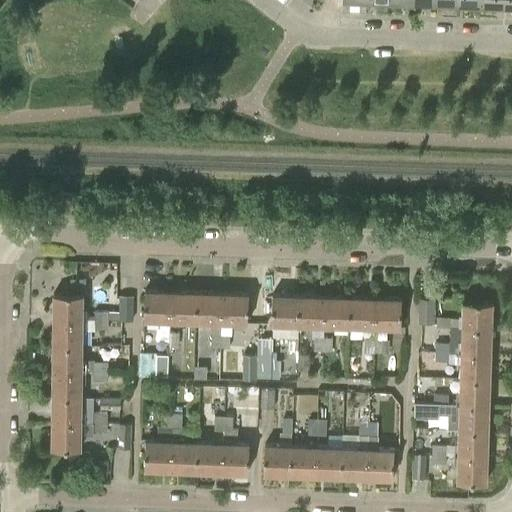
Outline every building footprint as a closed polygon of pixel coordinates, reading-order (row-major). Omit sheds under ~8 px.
[(76,207),(76,194),(55,193),(55,206),(76,207)] [(145,289),(144,320),(171,321),(172,290),(145,289)] [(196,322),(197,291),(172,290),(171,321),(182,322),(196,322)] [(222,292),(197,291),(196,322),(221,323),(222,292)] [(233,292),(222,292),(221,323),(247,324),(248,293),(233,292)] [(84,293),(53,293),(53,320),(84,320),(84,293)] [(300,294),(272,293),(271,324),(298,325),(300,294)] [(300,294),(298,325),(324,326),(325,295),(300,294)] [(119,310),(119,312),(119,321),(122,321),(132,321),(132,320),(132,295),(119,295),(119,310)] [(350,296),(325,295),(324,326),(349,327),(350,296)] [(376,297),(350,296),(349,327),(375,327),(376,297)] [(376,297),(375,327),(399,328),(400,297),(376,297)] [(435,299),(419,299),(419,323),(434,324),(435,299)] [(493,301),(462,300),(461,327),(462,327),(492,329),(493,301)] [(95,317),(95,321),(109,321),(109,312),(95,311),(95,317)] [(451,327),(451,318),(436,317),(436,326),(437,327),(451,327)] [(53,320),(53,345),(83,346),(84,330),(95,330),(95,328),(95,321),(84,320),(53,320)] [(109,321),(95,321),(95,328),(95,330),(109,330),(109,321)] [(461,327),(460,353),(491,354),(492,329),(462,327),(461,327)] [(169,346),(179,346),(179,331),(169,331),(169,346)] [(211,346),(220,346),(221,333),(212,333),(211,346)] [(230,334),(221,333),(220,346),(230,347),(230,334)] [(296,349),(297,333),(287,333),(286,349),(296,349)] [(314,351),(323,351),(323,336),(314,336),(314,351)] [(332,336),(323,336),(323,351),(332,351),(332,336)] [(272,351),(272,338),(257,338),(257,377),(279,378),(280,359),(277,359),(277,352),(272,351)] [(374,353),(374,338),(365,338),(364,352),(374,353)] [(383,338),(374,338),(374,353),(382,353),(383,338)] [(436,341),(435,351),(450,352),(451,342),(436,341)] [(83,346),(53,345),(52,371),(83,371),(83,360),(83,346)] [(450,352),(435,351),(435,360),(449,361),(450,352)] [(491,354),(460,353),(459,378),(490,379),(491,354)] [(256,354),(243,354),(243,377),(257,377),(256,354)] [(309,354),(300,354),(299,369),(309,369),(309,354)] [(156,355),(140,355),(140,377),(155,378),(156,355)] [(94,362),(94,371),(107,372),(108,372),(108,362),(94,362)] [(83,371),(52,371),(52,396),(83,397),(83,382),(83,371)] [(107,372),(94,371),(94,381),(108,381),(108,372),(107,372)] [(459,378),(458,403),(489,404),(490,379),(459,378)] [(274,387),(261,387),(260,407),(273,407),(274,387)] [(433,393),(433,402),(438,402),(448,403),(448,393),(433,393)] [(83,397),(52,396),(52,422),(82,422),(83,398),(83,397)] [(121,407),(121,397),(100,397),(100,408),(121,407)] [(438,402),(433,402),(414,402),(414,416),(438,416),(438,413),(438,402)] [(448,403),(438,402),(438,413),(448,413),(447,428),(457,429),(488,430),(489,404),(458,403),(455,403),(448,403)] [(163,413),(163,425),(172,425),(173,413),(163,413)] [(172,425),(172,426),(181,427),(182,413),(173,413),(172,425)] [(94,414),(94,423),(107,423),(107,414),(94,414)] [(223,428),(224,415),(215,415),(215,428),(223,428)] [(224,415),(223,428),(232,428),(232,427),(232,416),(224,415)] [(282,431),(292,432),(293,416),(292,416),(283,415),(282,431)] [(317,418),(308,417),(308,433),(317,434),(317,418)] [(317,418),(317,434),(326,434),(327,418),(317,418)] [(367,422),(359,421),(358,437),(363,437),(367,438),(368,422),(367,422)] [(52,422),(51,447),(82,448),(82,422),(52,422)] [(132,422),(119,422),(118,447),(132,447),(132,422)] [(368,422),(367,438),(371,438),(377,438),(377,422),(368,422)] [(107,423),(94,423),(93,432),(107,432),(107,423)] [(145,438),(144,463),(144,468),(170,469),(172,439),(172,437),(172,434),(172,426),(172,425),(163,425),(158,425),(158,436),(158,438),(145,438)] [(172,439),(170,469),(196,470),(197,440),(186,439),(186,437),(186,427),(181,427),(172,426),(172,434),(172,437),(172,439)] [(213,440),(197,440),(196,470),(221,471),(222,441),(223,438),(223,436),(223,428),(215,428),(213,428),(213,436),(213,438),(213,440)] [(222,441),(221,471),(235,471),(247,472),(248,442),(237,441),(237,439),(237,428),(232,428),(223,428),(223,436),(223,438),(222,441)] [(457,445),(457,454),(488,455),(488,430),(457,429),(457,445)] [(279,443),(264,443),(263,472),(290,473),(291,444),(291,439),(291,436),(292,432),(282,431),(280,431),(279,443)] [(367,447),(366,476),(392,477),(392,466),(398,466),(399,448),(393,448),(376,447),(377,438),(371,438),(367,438),(367,447)] [(291,444),(290,473),(315,474),(316,445),(291,444)] [(432,444),(432,453),(446,454),(447,444),(432,444)] [(342,446),(316,445),(315,474),(340,475),(342,446)] [(342,446),(340,475),(366,476),(367,447),(342,446)] [(446,454),(432,453),(432,462),(446,462),(446,454)] [(488,455),(457,454),(456,481),(487,482),(488,455)] [(425,480),(426,455),(413,455),(411,479),(425,480)] [(93,459),(92,474),(107,476),(108,461),(93,459)]
